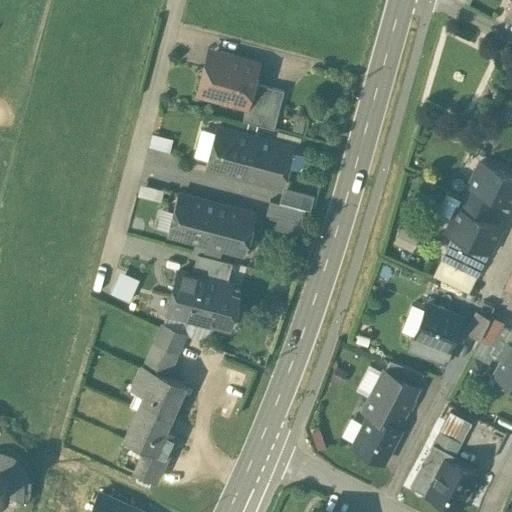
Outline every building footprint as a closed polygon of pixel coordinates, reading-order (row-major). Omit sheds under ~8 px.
[(258,59),(209,46),(198,87),(246,100),(243,115),(274,123),(284,85),(254,78),(258,59)] [(255,131),(216,121),(206,160),(245,170),(255,131)] [(150,138),(169,142),(171,130),(152,127),(150,138)] [(294,141),(255,131),(245,170),(283,180),(294,141)] [(511,198),(511,170),(481,156),(469,181),(498,195),(510,201),(511,198)] [(498,195),(469,181),(464,192),(474,197),(493,206),(498,195)] [(217,198),(178,188),(168,226),(207,237),(217,198)] [(306,199),(270,190),(265,212),(301,221),(306,199)] [(474,197),(464,192),(459,203),(487,217),(493,206),(474,197)] [(255,208),(217,198),(207,237),(245,247),(255,208)] [(487,217),(459,203),(446,228),(452,231),(488,248),(500,223),(487,217)] [(414,244),(420,229),(400,221),(394,236),(414,244)] [(488,248),(452,231),(441,254),(477,272),(488,248)] [(232,256),(197,247),(192,268),(221,275),(221,276),(227,278),(232,256)] [(130,293),(140,270),(120,262),(111,285),(130,293)] [(192,268),(178,264),(171,290),(171,291),(167,306),(206,315),(210,300),(211,300),(215,297),(221,276),(221,275),(192,268)] [(461,311),(427,298),(410,343),(443,356),(461,311)] [(487,312),(477,307),(467,327),(479,333),(489,314),(487,312)] [(182,322),(161,313),(116,430),(141,442),(132,465),(155,473),(176,423),(166,419),(182,373),(166,365),(182,322)] [(511,339),(508,338),(499,353),(503,355),(494,370),(511,380),(511,339)] [(423,368),(390,355),(384,366),(400,374),(401,373),(417,381),(423,368)] [(384,366),(383,366),(363,405),(369,408),(370,407),(378,411),(397,421),(418,381),(417,381),(401,373),(400,374),(384,366)] [(397,421),(378,411),(370,407),(369,408),(352,441),(383,457),(401,423),(397,421)] [(0,488),(1,489),(9,484),(13,479),(23,487),(27,483),(31,476),(33,465),(29,450),(25,444),(17,437),(5,433),(0,433),(0,488)] [(478,469),(451,455),(454,449),(433,438),(410,481),(458,506),(466,491),(465,490),(476,469),(477,470),(478,469)] [(59,450),(56,459),(83,467),(86,458),(59,450)] [(140,511),(144,506),(100,486),(88,511),(140,511)]
